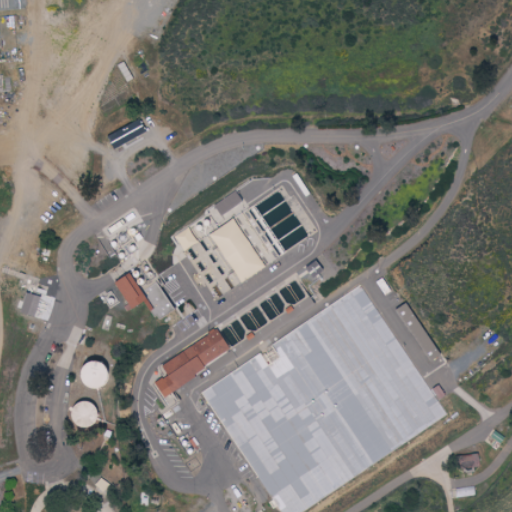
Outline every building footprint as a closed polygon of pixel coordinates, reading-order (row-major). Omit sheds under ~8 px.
[(145,134),(137,119),(105,136),(112,151),(145,134)] [(238,283),(262,267),(231,219),(207,235),(238,283)] [(174,235),(182,251),(197,244),(189,228),(174,235)] [(157,308),(153,310),(158,320),(173,311),(157,283),(147,289),(157,308)] [(277,511),(296,511),(449,419),(437,400),(442,397),(436,387),(428,391),(364,286),(272,343),(281,358),(267,367),(260,355),(203,390),(277,511)] [(393,309),(427,362),(437,355),(403,302),(393,309)] [(227,352),(214,331),(156,367),(162,376),(150,383),(158,396),(227,352)] [(71,387),(96,388),(97,364),(72,362),(71,387)] [(92,407),(69,401),(63,424),(87,429),(92,407)]
